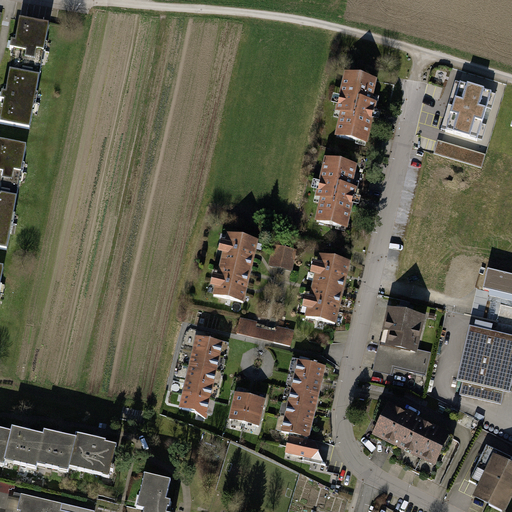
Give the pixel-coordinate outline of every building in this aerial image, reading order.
[(17,51),(13,76),(42,81),(52,27),(22,22),(19,43),(14,42),(13,50),(17,51)] [(33,128),(42,81),(13,76),(9,94),(5,93),(4,101),(8,102),(4,123),(33,128)] [(338,138),(370,145),(379,104),(375,103),(380,83),(348,76),(339,115),(343,116),(338,138)] [(488,94),(461,86),(448,130),(476,138),(488,94)] [(0,196),(20,200),(29,147),(0,142),(0,196)] [(444,154),(479,165),(483,154),(448,143),(444,154)] [(319,222),(351,229),(360,188),(356,187),(360,167),(329,160),(320,200),(324,200),(319,222)] [(0,246),(11,249),(20,200),(0,196),(0,246)] [(246,302),(261,242),(230,234),(215,294),(246,302)] [(295,271),(299,252),(276,246),(271,265),(295,271)] [(308,317),(339,325),(354,264),(323,257),(308,317)] [(0,311),(8,269),(0,267),(0,311)] [(400,350),(419,355),(429,318),(392,309),(383,346),(400,350)] [(239,335),(295,346),(298,330),(279,327),(278,331),(259,327),(260,322),(242,319),(239,335)] [(493,331),(495,325),(477,322),(476,328),(493,331)] [(506,392),(511,393),(511,337),(472,328),(459,383),(464,384),(461,395),(503,405),(506,392)] [(196,352),(224,358),(227,344),(199,338),(196,352)] [(377,370),(394,374),(400,350),(383,346),(377,370)] [(193,366),(221,372),(224,358),(196,352),(193,366)] [(298,377),(325,382),(328,368),(301,363),(298,377)] [(190,380),(218,386),(221,372),(193,366),(190,380)] [(295,391),(322,397),(325,382),(298,377),(295,391)] [(186,394),(215,400),(218,386),(190,380),(186,394)] [(292,405),(319,411),(322,397),(295,391),(292,405)] [(183,408),(212,414),(215,400),(186,394),(183,408)] [(238,395),(233,422),(248,424),(253,397),(238,395)] [(253,397),(248,424),(263,427),(268,400),(253,397)] [(289,420),(316,425),(319,411),(292,405),(289,420)] [(438,468),(454,436),(392,406),(376,437),(438,468)] [(287,434),(313,439),(316,425),(289,420),(287,434)] [(37,466),(43,438),(12,431),(11,435),(4,464),(36,471),(37,466)] [(11,435),(0,432),(0,466),(3,467),(4,464),(11,435)] [(70,469),(76,442),(44,435),(43,438),(37,466),(69,474),(70,469)] [(109,478),(116,449),(104,446),(105,444),(77,438),(76,442),(70,469),(109,478)] [(325,464),(319,445),(293,440),(289,455),(325,464)] [(506,511),(509,511),(511,506),(511,464),(497,457),(477,498),(506,511)] [(171,511),(172,510),(175,511),(176,505),(171,504),(175,485),(150,479),(142,511),(148,511),(171,511)] [(94,511),(95,511),(21,494),(15,493),(13,500),(19,501),(18,507),(21,508),(20,511),(94,511)]
